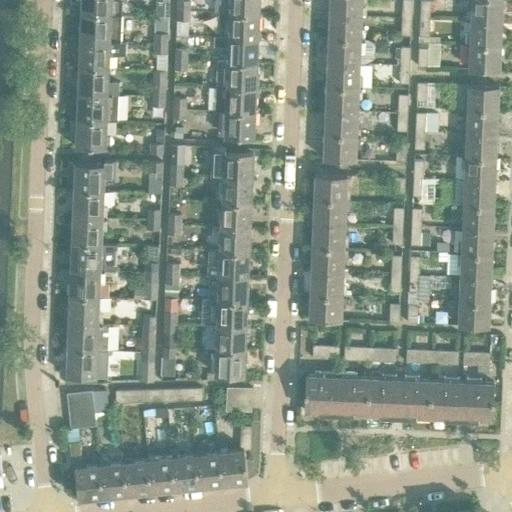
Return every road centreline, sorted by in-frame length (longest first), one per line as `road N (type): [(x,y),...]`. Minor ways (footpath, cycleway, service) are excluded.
road 1 (residential): [(45,511),(30,351),(44,0)]
road 2 (residential): [(296,0),(275,496)]
road 3 (residential): [(275,496),(511,470)]
road 4 (residential): [(115,511),(275,496)]
